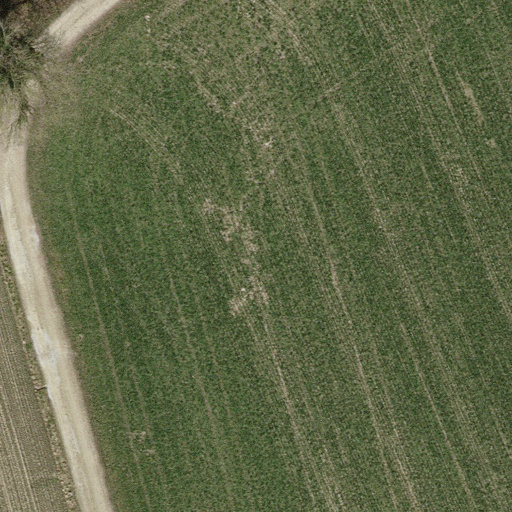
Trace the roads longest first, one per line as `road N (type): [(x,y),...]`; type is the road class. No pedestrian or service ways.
road 1 (track): [(92,511),(19,221),(12,153)]
road 2 (track): [(12,153),(22,87),(106,0)]
